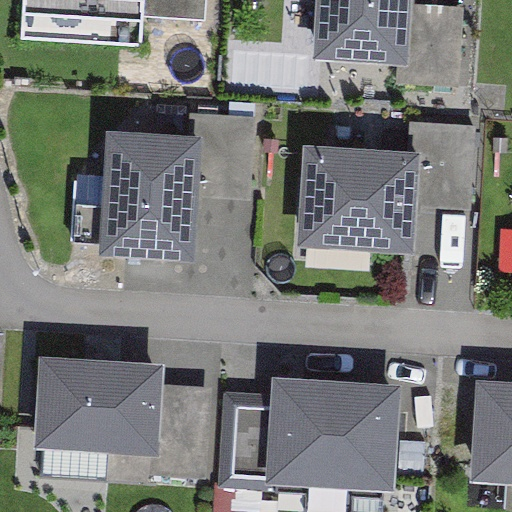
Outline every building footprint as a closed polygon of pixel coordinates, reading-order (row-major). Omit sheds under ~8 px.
[(21,0),(20,33),(141,40),(142,14),(203,18),(204,0),(21,0)] [(284,0),(281,51),(396,58),(395,80),(458,84),(463,4),(437,2),(411,0),(284,0)] [(188,127),(106,123),(104,172),(76,170),(72,237),(99,239),(99,247),(194,252),(196,205),(197,194),(225,195),(250,196),(254,113),(189,109),(188,127)] [(408,142),(302,136),(296,238),(413,245),(415,218),(415,203),(443,204),(471,206),(476,121),(409,117),(408,142)] [(108,473),(207,479),(212,384),(186,383),(163,381),(164,374),(165,356),(39,349),(34,439),(110,443),(108,473)] [(401,376),(271,369),(270,383),(270,392),(247,391),(222,389),(217,484),(272,487),(273,477),(394,484),(401,376)] [(511,375),(478,374),(474,476),(507,478),(506,503),(511,503),(511,375)] [(266,511),(299,511),(298,488),(265,490),(266,511)]
